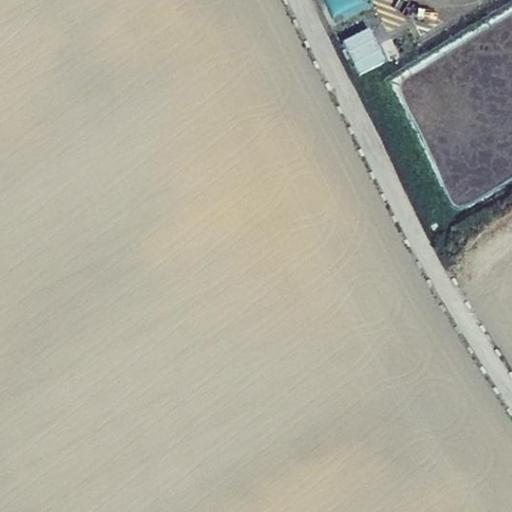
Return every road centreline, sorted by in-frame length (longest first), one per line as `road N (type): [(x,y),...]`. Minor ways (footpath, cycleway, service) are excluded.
road 1 (unclassified): [(297,0),(399,213)]
road 2 (track): [(399,213),(511,394)]
